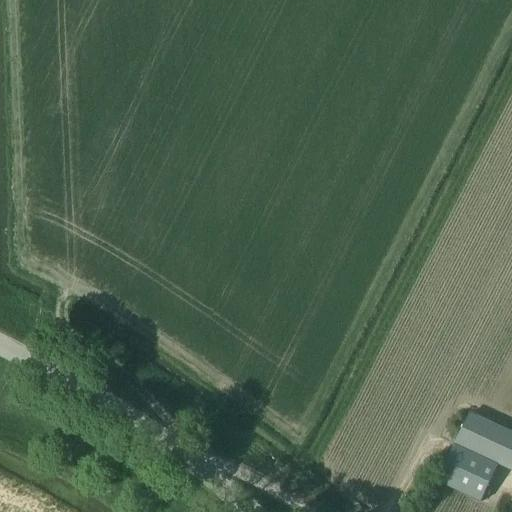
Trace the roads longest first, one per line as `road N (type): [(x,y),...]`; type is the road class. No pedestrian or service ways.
road 1 (unclassified): [(0,345),(155,433),(251,511)]
road 2 (track): [(186,456),(161,411),(57,326),(54,302)]
